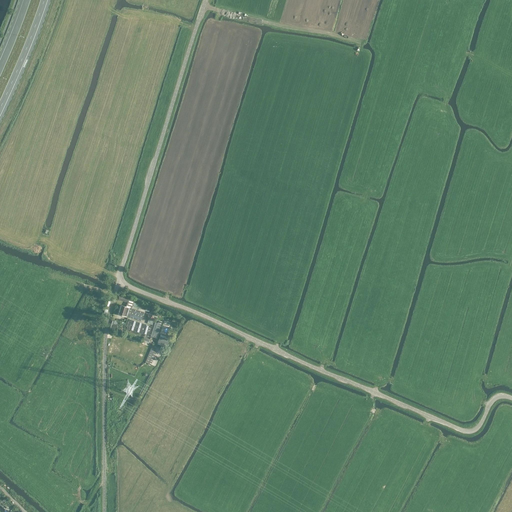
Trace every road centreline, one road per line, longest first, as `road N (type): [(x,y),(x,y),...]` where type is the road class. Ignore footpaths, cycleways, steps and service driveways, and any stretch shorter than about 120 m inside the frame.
road 1 (unclassified): [(511,400),(495,399),(476,430),(464,432),(119,281)]
road 2 (unclassified): [(119,281),(205,0)]
road 3 (track): [(164,496),(250,338)]
road 4 (track): [(360,42),(203,6)]
